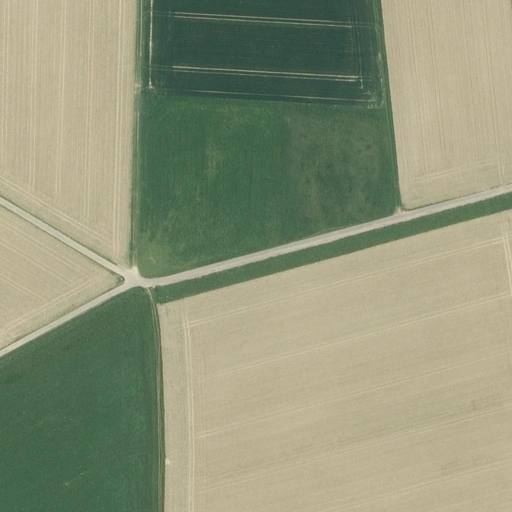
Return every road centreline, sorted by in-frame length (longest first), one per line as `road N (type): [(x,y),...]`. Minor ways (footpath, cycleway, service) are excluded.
road 1 (track): [(511,186),(134,282)]
road 2 (track): [(134,282),(140,0)]
road 3 (track): [(158,511),(160,370),(151,283)]
road 4 (track): [(377,0),(398,217)]
road 5 (track): [(134,282),(0,201)]
road 6 (track): [(134,282),(0,355)]
